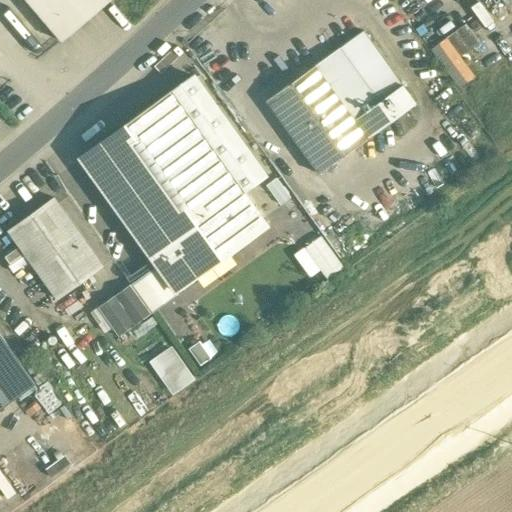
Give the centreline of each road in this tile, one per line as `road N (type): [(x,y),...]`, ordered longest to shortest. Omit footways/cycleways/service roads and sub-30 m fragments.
road 1 (residential): [(0,166),(185,0)]
road 2 (secondary): [(315,511),(511,372)]
